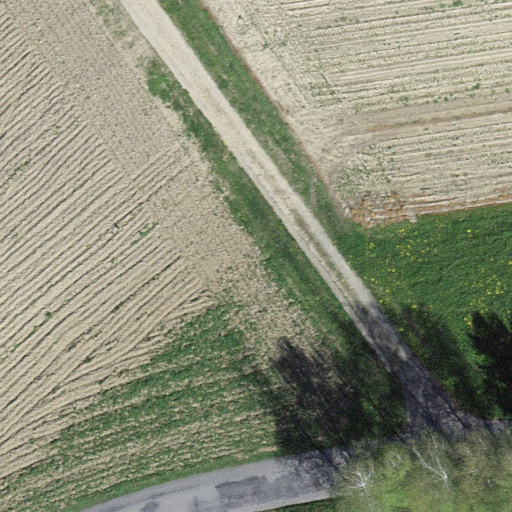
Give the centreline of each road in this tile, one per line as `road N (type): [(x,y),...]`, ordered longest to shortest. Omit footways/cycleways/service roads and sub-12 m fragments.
road 1 (track): [(462,451),(141,0)]
road 2 (tertiary): [(511,448),(260,484),(148,511)]
